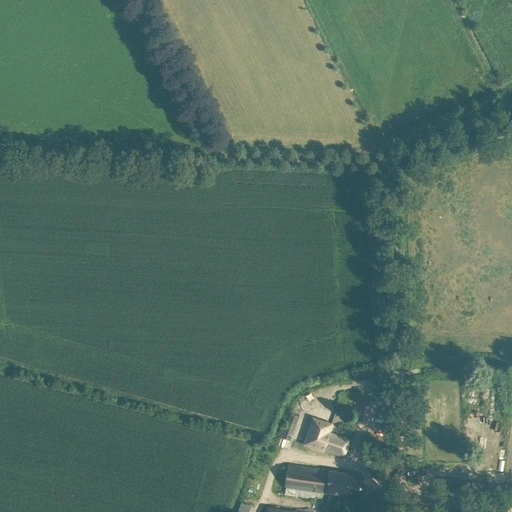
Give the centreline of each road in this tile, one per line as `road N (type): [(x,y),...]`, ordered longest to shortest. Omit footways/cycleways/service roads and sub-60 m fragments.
road 1 (track): [(138,0),(222,163)]
road 2 (unknown): [(256,511),(304,414),(348,378)]
